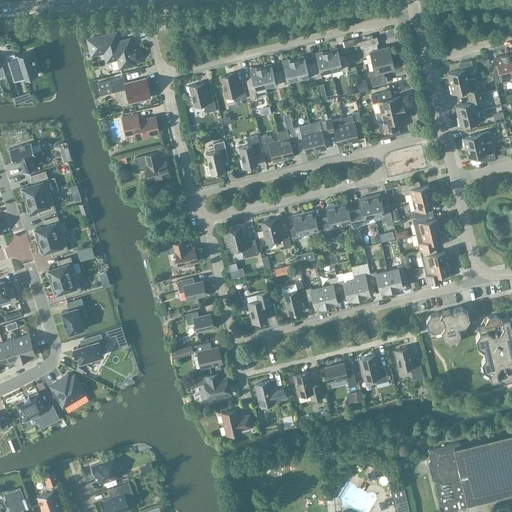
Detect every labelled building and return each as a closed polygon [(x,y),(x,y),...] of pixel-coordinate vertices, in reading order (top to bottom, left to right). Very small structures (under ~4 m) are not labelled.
[(118,40),(116,32),(87,39),(92,60),(105,56),(106,61),(117,59),(120,68),(136,64),(135,61),(138,60),(140,56),(139,52),(136,50),(132,51),(130,39),(117,42),(116,40),(118,40)] [(377,37),(361,41),(364,53),(370,52),(372,62),(392,57),(389,46),(378,49),(376,44),(378,43),(377,37)] [(327,51),(331,70),(342,68),(343,72),(349,71),(345,57),(340,58),(337,47),(330,49),(331,50),(327,51)] [(15,53),(6,56),(14,82),(14,81),(13,77),(24,74),(25,78),(38,75),(34,61),(36,60),(35,57),(33,58),(31,51),(18,54),(19,56),(16,57),(15,53)] [(321,73),(331,70),(327,51),(322,52),(322,51),(315,53),(318,63),(312,65),(316,79),(322,77),(321,73)] [(501,77),(511,74),(506,54),(495,57),(499,70),(493,71),(496,83),(502,81),(501,77)] [(294,59),(298,78),(309,76),(310,80),(316,79),(312,65),(307,66),(304,56),(297,57),(298,58),(294,59)] [(394,68),(392,57),(372,62),(375,73),(369,74),(372,86),(387,82),(386,76),(384,77),(383,71),(394,68)] [(288,81),(298,78),(294,59),(289,60),(289,59),(282,61),(285,71),(279,73),(283,87),(289,85),(288,81)] [(450,84),(469,79),(468,73),(474,70),(471,60),(460,63),(461,70),(447,73),(450,84)] [(260,67),(265,86),(276,84),(277,88),(283,87),(279,73),(274,74),(271,64),(264,65),(265,66),(260,67)] [(255,89),(265,86),(260,67),(256,69),(256,67),(249,69),(252,79),(246,81),(251,100),(257,98),(255,89)] [(234,101),(246,98),(242,84),(237,85),(234,73),(226,74),(227,75),(220,77),(225,97),(232,95),(234,101)] [(129,103),(150,97),(146,78),(125,83),(123,76),(110,80),(113,92),(126,89),(129,103)] [(470,84),(469,79),(450,84),(452,94),(466,90),(468,96),(481,93),(480,87),(478,87),(477,85),(470,84)] [(205,113),(216,110),(212,94),(206,95),(203,84),(204,84),(204,83),(196,85),(196,84),(185,86),(185,87),(186,87),(188,96),(191,95),(194,106),(194,107),(203,104),(205,113)] [(381,112),(404,107),(403,102),(401,102),(400,96),(392,98),(390,90),(371,95),(373,103),(378,102),(381,112)] [(483,99),(481,93),(468,96),(469,102),(455,106),(457,116),(477,111),(476,106),(482,102),(481,100),(483,99)] [(405,112),(404,107),(381,112),(383,123),(378,124),(380,133),(399,128),(397,120),(405,118),(404,112),(405,112)] [(343,124),(348,143),(359,141),(356,129),(363,128),(359,111),(352,113),(352,115),(342,118),(343,124)] [(478,116),(477,111),(457,116),(460,126),(486,120),(485,117),(478,116)] [(137,114),(121,118),(126,135),(134,134),(136,141),(149,138),(149,135),(159,132),(155,117),(138,121),(137,114)] [(494,118),(497,124),(505,121),(502,115),(494,118)] [(331,118),(325,120),(329,133),(334,132),(338,146),(348,143),(343,124),(338,125),(335,119),(332,120),(331,118)] [(319,121),(309,124),(311,132),(316,151),(326,149),(323,135),(329,133),(325,120),(319,121)] [(306,154),(316,151),(311,132),(306,133),(302,127),(300,128),(299,126),(293,127),(296,141),(302,140),(306,154)] [(279,140),(284,159),(294,157),(291,142),(296,141),(293,127),(287,129),(288,131),(278,133),(279,140)] [(465,148),(485,143),(483,138),(489,134),(489,131),(463,138),(465,148)] [(273,162),(284,159),(279,140),(273,141),(270,135),(267,136),(267,134),(260,136),(263,149),(270,148),(273,162)] [(251,166),(258,164),(257,164),(254,152),(261,151),(257,135),(246,137),(248,145),(238,148),(239,148),(242,159),(241,160),(240,160),(242,169),(241,169),(241,170),(251,167),(251,166)] [(213,143),(215,151),(205,154),(210,175),(218,173),(217,171),(225,169),(223,162),(229,160),(224,141),(213,143)] [(10,149),(9,149),(13,163),(14,163),(14,162),(20,161),(23,171),(23,172),(35,168),(31,157),(34,156),(35,156),(31,142),(30,142),(10,149)] [(491,142),(485,143),(465,148),(468,159),(482,155),(484,162),(495,159),(491,142)] [(149,181),(170,176),(166,161),(158,163),(156,153),(156,152),(135,157),(138,169),(146,167),(149,181)] [(125,156),(117,158),(119,165),(127,163),(125,156)] [(24,194),(26,199),(50,192),(46,181),(49,180),(45,170),(30,175),(31,176),(34,184),(20,188),(23,195),(24,194)] [(412,200),(431,196),(430,194),(430,190),(429,190),(428,185),(420,187),(419,181),(402,185),(404,195),(411,194),(412,200)] [(55,210),(50,192),(26,199),(27,204),(26,204),(28,211),(37,208),(39,214),(39,215),(55,210)] [(369,196),(374,216),(380,214),(381,219),(391,217),(389,205),(383,206),(380,193),(369,196)] [(363,218),(374,216),(369,196),(358,199),(362,211),(356,213),(358,225),(365,223),(363,218)] [(431,198),(431,196),(412,200),(415,211),(413,211),(415,217),(427,214),(426,208),(433,206),(432,201),(433,201),(431,198)] [(327,206),(325,207),(328,220),(323,221),(325,233),(332,231),(331,226),(341,224),(336,204),(335,204),(333,202),(327,204),(327,206)] [(361,236),(358,225),(356,213),(350,214),(347,202),(336,204),(341,224),(350,222),(354,238),(361,236)] [(397,204),(398,212),(406,211),(405,203),(397,204)] [(325,233),(323,221),(317,222),(314,210),(303,212),(308,232),(314,230),(315,235),(325,233)] [(297,234),(308,232),(303,212),(292,215),(295,228),(290,229),(292,241),(299,239),(297,234)] [(428,220),(427,214),(415,217),(416,223),(418,222),(420,233),(439,229),(438,227),(438,223),(437,223),(436,218),(428,220)] [(37,235),(39,240),(63,232),(57,215),(44,219),(45,220),(47,225),(33,229),(36,236),(37,235)] [(277,218),(261,222),(266,243),(282,239),(284,248),(291,247),(288,233),(281,235),(277,218)] [(226,231),(231,251),(241,249),(243,258),(259,254),(255,239),(244,242),(241,227),(226,231)] [(439,231),(439,229),(416,234),(418,242),(417,243),(419,251),(435,247),(434,241),(441,240),(441,239),(440,234),(441,234),(439,231)] [(394,233),(396,241),(407,238),(405,231),(394,233)] [(39,240),(40,245),(39,245),(41,252),(50,249),(52,255),(52,256),(68,251),(63,232),(39,240)] [(194,247),(182,250),(180,242),(166,245),(168,254),(175,252),(178,266),(198,262),(194,247)] [(436,253),(435,247),(419,251),(423,267),(447,262),(446,260),(446,256),(445,256),(444,251),(436,253)] [(50,276),(52,281),(76,273),(70,256),(57,260),(58,261),(60,266),(46,270),(49,277),(50,276)] [(447,262),(423,267),(427,284),(443,280),(442,274),(449,273),(449,272),(448,267),(449,267),(447,264),(447,262)] [(387,271),(391,289),(402,287),(400,278),(406,277),(403,265),(396,266),(397,269),(387,271)] [(370,273),(373,285),(379,284),(381,292),(391,289),(387,271),(377,274),(376,271),(370,273)] [(52,281),(53,286),(52,286),(54,293),(63,290),(65,296),(65,297),(82,292),(76,273),(52,281)] [(353,276),(354,279),(359,297),(369,295),(367,286),(373,285),(370,273),(364,274),(364,273),(353,276)] [(340,293),(337,281),(336,276),(329,278),(331,285),(322,287),(326,305),(337,303),(335,294),(340,293)] [(187,299),(206,294),(203,281),(194,283),(193,277),(177,281),(179,293),(185,291),(187,299)] [(354,279),(344,282),(344,279),(337,281),(340,293),(346,292),(348,300),(359,297),(354,279)] [(0,280),(0,305),(16,300),(12,287),(7,289),(4,280),(0,280)] [(299,296),(305,294),(302,281),(295,282),(297,290),(283,294),(288,315),(303,311),(299,296)] [(315,308),(326,305),(322,287),(312,290),(311,287),(305,289),(308,301),(313,300),(315,308)] [(264,305),(271,303),(268,292),(256,294),(258,300),(247,303),(252,323),(267,320),(264,305)] [(83,306),(81,298),(67,302),(67,304),(68,303),(70,309),(69,309),(69,310),(63,312),(63,311),(62,312),(62,313),(64,320),(65,321),(66,324),(66,325),(68,332),(69,333),(70,333),(70,332),(71,332),(72,334),(78,332),(78,330),(84,328),(77,308),(83,306)] [(430,314),(426,321),(428,328),(434,332),(436,339),(443,337),(449,341),(456,339),(460,333),(467,331),(465,324),(469,318),(467,310),(461,307),(454,308),(452,311),(450,309),(441,311),(440,314),(437,312),(430,314)] [(197,331),(214,327),(210,314),(199,317),(197,311),(185,314),(188,325),(195,323),(197,331)] [(485,322),(477,324),(479,331),(475,337),(477,345),(483,348),(485,355),(481,361),(483,369),(489,372),(491,379),(498,378),(504,381),(511,380),(511,378),(511,324),(511,323),(509,316),(502,318),(496,314),(488,316),(485,322)] [(121,326),(113,329),(115,334),(120,348),(128,346),(123,332),(121,326)] [(80,345),(72,348),(75,356),(76,356),(78,362),(80,361),(81,363),(89,361),(88,359),(101,355),(97,341),(101,340),(99,333),(82,339),(84,344),(80,345)] [(29,334),(16,338),(22,360),(30,357),(30,356),(36,354),(29,334)] [(16,338),(3,342),(10,363),(14,361),(15,362),(22,360),(16,338)] [(10,363),(3,342),(0,343),(0,366),(5,365),(5,364),(10,363)] [(210,342),(206,343),(193,346),(195,352),(197,352),(201,368),(222,363),(218,346),(211,348),(210,342)] [(174,350),(176,357),(194,353),(192,346),(174,350)] [(409,347),(408,347),(407,347),(406,347),(406,346),(405,346),(404,346),(403,347),(402,347),(401,348),(401,349),(395,350),(399,370),(410,367),(411,374),(422,371),(419,359),(413,360),(409,347)] [(376,383),(388,380),(385,368),(378,369),(375,355),(359,359),(364,380),(374,378),(376,383)] [(348,385),(356,383),(352,367),(345,369),(344,363),(324,367),(328,382),(347,377),(348,385)] [(311,400),(322,397),(319,384),(313,385),(309,371),(293,375),(298,396),(310,393),(311,400)] [(82,383),(80,384),(75,375),(70,377),(68,374),(50,385),(63,406),(85,392),(87,391),(87,388),(84,383),(82,383)] [(208,399),(230,394),(226,378),(213,381),(211,374),(196,378),(198,385),(204,383),(208,399)] [(274,401),(287,398),(284,386),(271,389),(269,381),(255,384),(260,406),(275,403),(274,401)] [(46,418),(60,411),(52,397),(45,401),(37,386),(16,398),(25,414),(39,406),(46,418)] [(241,429),(252,426),(249,414),(238,417),(236,409),(221,413),(226,435),(241,431),(241,429)] [(0,427),(1,427),(3,430),(9,427),(5,416),(0,417),(0,427)] [(511,432),(460,445),(460,443),(459,442),(428,449),(428,451),(430,460),(428,463),(431,472),(434,474),(443,511),(442,511),(443,511),(473,505),(474,503),(474,501),(511,492),(511,432)] [(114,457),(90,466),(93,474),(94,474),(96,478),(98,477),(100,483),(120,476),(114,457)] [(54,474),(47,476),(50,485),(57,483),(54,474)] [(115,496),(103,500),(106,511),(119,511),(129,509),(125,498),(134,495),(129,482),(112,488),(115,496)] [(20,489),(7,494),(13,511),(25,511),(28,511),(26,508),(31,506),(27,497),(23,498),(20,489)] [(409,511),(404,489),(391,492),(395,511),(409,511)] [(42,511),(61,511),(53,490),(37,496),(42,511)]
